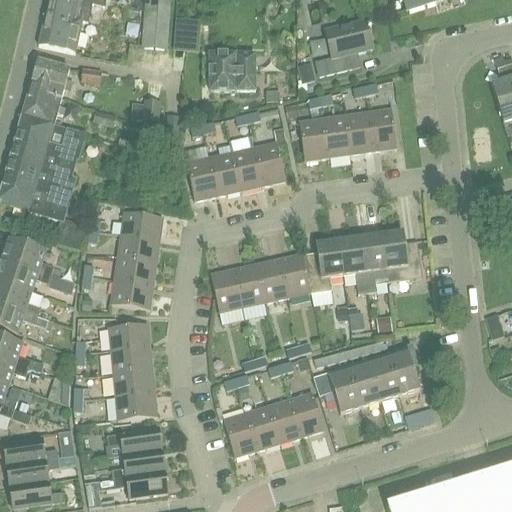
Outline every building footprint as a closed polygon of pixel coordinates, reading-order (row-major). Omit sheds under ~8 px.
[(76,23),(81,24),(88,25),(93,7),(104,10),(105,0),(47,0),(44,16),(61,18),(59,24),(75,26),(76,23)] [(143,0),(139,50),(166,52),(170,0),(143,0)] [(433,3),(431,0),(402,0),(406,12),(433,3)] [(61,18),(44,16),(37,47),(74,55),(81,24),(76,23),(75,26),(59,24),(61,18)] [(198,54),(200,23),(188,22),(187,53),(198,54)] [(331,61),(358,55),(372,51),(365,22),(324,32),(330,60),(331,61)] [(331,61),(330,60),(313,64),(316,80),(360,69),(358,55),(331,61)] [(209,56),(209,93),(254,93),(254,56),(209,56)] [(501,59),(493,61),(496,72),(505,69),(501,59)] [(35,64),(30,82),(50,89),(47,100),(58,102),(59,103),(62,92),(68,93),(70,84),(65,82),(68,73),(35,64)] [(502,126),(511,122),(511,92),(505,69),(496,72),(500,84),(490,87),(502,126)] [(82,71),(80,85),(98,88),(101,74),(82,71)] [(58,108),(59,103),(58,102),(47,100),(50,89),(30,82),(20,119),(52,129),(55,118),(61,119),(63,110),(58,108)] [(376,87),(365,89),(367,98),(377,96),(376,87)] [(367,98),(365,89),(352,92),(354,101),(367,98)] [(318,100),(321,109),(332,107),(330,97),(318,100)] [(309,112),(321,109),(318,100),(307,103),(309,112)] [(144,102),(143,124),(158,125),(160,105),(144,102)] [(367,115),(373,154),(396,150),(390,111),(367,115)] [(95,113),(92,125),(113,131),(115,119),(95,113)] [(246,117),(248,126),(259,123),(258,114),(246,117)] [(350,157),(373,154),(367,115),(344,118),(350,157)] [(237,129),(248,126),(246,117),(234,120),(237,129)] [(321,122),(327,161),(350,157),(344,118),(321,122)] [(52,129),(20,119),(0,189),(0,206),(42,218),(59,223),(52,245),(79,253),(86,229),(62,222),(74,181),(71,180),(75,163),(77,163),(84,138),(52,129)] [(178,147),(179,119),(166,119),(164,146),(178,147)] [(327,161),(321,122),(298,125),(303,164),(327,161)] [(201,128),(203,137),(215,134),(213,125),(201,128)] [(192,140),(203,137),(201,128),(189,131),(192,140)] [(273,132),(277,145),(285,143),(283,131),(273,132)] [(276,145),(253,150),(262,189),(285,184),(276,145)] [(239,194),(262,189),(253,150),(231,155),(239,194)] [(208,160),(216,199),(239,194),(231,155),(208,160)] [(216,199),(208,160),(185,165),(194,204),(216,199)] [(111,211),(116,184),(82,177),(76,205),(111,211)] [(120,238),(159,244),(162,220),(123,215),(120,238)] [(89,234),(98,235),(99,232),(100,224),(91,222),(89,234)] [(96,247),(98,235),(89,234),(87,246),(96,247)] [(381,238),(387,285),(421,280),(416,244),(404,246),(402,235),(381,238)] [(116,261),(155,267),(159,244),(120,238),(116,261)] [(375,286),(387,285),(381,238),(358,241),(366,295),(376,294),(375,286)] [(1,262),(50,278),(52,270),(41,266),(45,254),(8,241),(1,262)] [(335,244),(340,279),(356,277),(359,296),(366,295),(358,241),(335,244)] [(316,255),(301,258),(309,296),(331,293),(329,280),(340,279),(335,244),(315,246),(316,255)] [(278,263),(287,301),(309,296),(301,258),(278,263)] [(116,261),(113,284),(152,290),(155,267),(116,261)] [(0,263),(0,284),(31,295),(35,283),(47,287),(50,278),(1,262),(0,263)] [(264,306),(287,301),(278,263),(255,268),(264,306)] [(84,267),(82,280),(91,281),(92,279),(93,270),(84,267)] [(241,311),(264,306),(255,268),(233,273),(241,311)] [(93,270),(92,279),(102,280),(103,270),(93,269),(93,270)] [(241,311),(233,273),(210,278),(218,316),(241,311)] [(91,281),(82,280),(81,291),(90,293),(91,281)] [(27,307),(31,295),(0,284),(0,307),(36,319),(38,312),(27,307)] [(152,290),(113,284),(110,307),(149,313),(152,290)] [(82,312),(92,312),(92,303),(82,303),(82,312)] [(44,332),(47,324),(36,319),(0,307),(0,331),(16,337),(21,324),(44,332)] [(345,311),(337,312),(339,323),(347,322),(345,311)] [(377,321),(378,334),(392,332),(390,319),(377,321)] [(107,331),(109,354),(148,350),(146,327),(107,331)] [(0,339),(0,362),(26,372),(29,363),(18,360),(22,347),(0,339)] [(75,344),(75,355),(84,355),(84,353),(85,345),(75,344)] [(382,344),(358,351),(360,359),(384,353),(382,344)] [(297,348),(299,357),(310,354),(308,345),(297,348)] [(288,361),(299,357),(297,348),(285,352),(288,361)] [(493,362),(501,359),(498,348),(489,351),(493,362)] [(419,377),(411,349),(312,380),(318,398),(332,394),(339,417),(418,392),(414,378),(419,377)] [(151,373),(148,350),(109,354),(111,377),(151,373)] [(335,366),(360,359),(358,351),(333,357),(335,366)] [(84,369),(84,355),(75,355),(74,368),(84,369)] [(335,366),(333,357),(313,363),(315,371),(335,366)] [(253,362),(255,371),(266,367),(264,359),(253,362)] [(309,371),(306,360),(297,363),(300,374),(309,371)] [(27,372),(26,372),(0,362),(0,386),(8,389),(12,376),(24,380),(27,372)] [(243,374),(255,371),(253,362),(241,366),(243,374)] [(279,368),(282,377),(292,374),(290,365),(279,368)] [(270,381),(282,377),(279,368),(267,372),(270,381)] [(111,377),(114,400),(153,396),(151,373),(111,377)] [(246,379),(235,382),(237,390),(248,387),(246,379)] [(237,390),(235,382),(223,386),(226,394),(237,390)] [(4,400),(8,389),(0,386),(0,408),(14,413),(17,404),(4,400)] [(241,401),(250,398),(247,388),(238,390),(241,401)] [(74,391),(73,403),(83,404),(83,392),(74,391)] [(155,420),(153,396),(114,400),(116,424),(155,420)] [(289,403),(301,440),(323,433),(312,396),(289,403)] [(83,404),(73,403),(72,415),(82,416),(83,404)] [(278,447),(301,440),(289,403),(267,409),(278,447)] [(14,413),(0,408),(0,417),(11,422),(28,427),(31,419),(14,413)] [(245,416),(256,454),(278,447),(267,409),(245,416)] [(256,454),(245,416),(222,423),(234,461),(256,454)] [(76,428),(77,437),(90,435),(89,426),(76,428)] [(121,459),(160,454),(157,431),(119,436),(106,439),(107,449),(120,448),(121,459)] [(2,448),(5,470),(56,462),(54,453),(42,455),(41,442),(2,448)] [(86,453),(83,456),(84,461),(87,463),(91,463),(94,459),(93,455),(90,452),(86,453)] [(160,454),(121,459),(123,472),(111,472),(113,482),(163,475),(160,454)] [(56,462),(5,470),(8,491),(47,485),(45,472),(57,471),(56,462)] [(82,466),(83,477),(94,476),(92,464),(82,466)] [(511,511),(511,469),(386,508),(386,511),(511,511)] [(163,475),(113,482),(98,484),(100,493),(115,491),(115,490),(125,488),(127,502),(166,497),(163,475)] [(47,485),(8,491),(11,511),(19,511),(50,507),(62,505),(60,496),(49,497),(47,485)]
